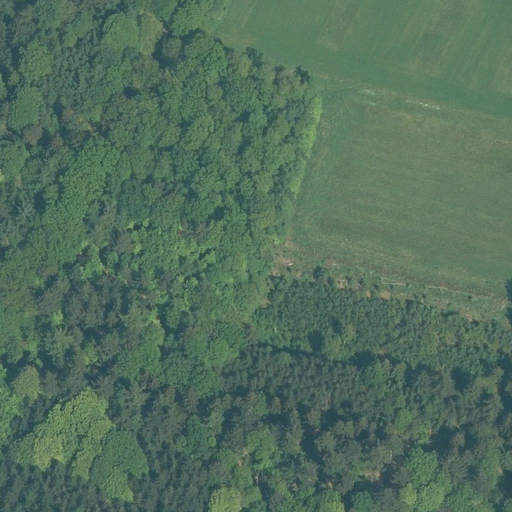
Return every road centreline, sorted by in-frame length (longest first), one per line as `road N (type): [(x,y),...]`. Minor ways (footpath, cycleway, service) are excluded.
road 1 (track): [(464,482),(0,375)]
road 2 (track): [(187,0),(0,316)]
